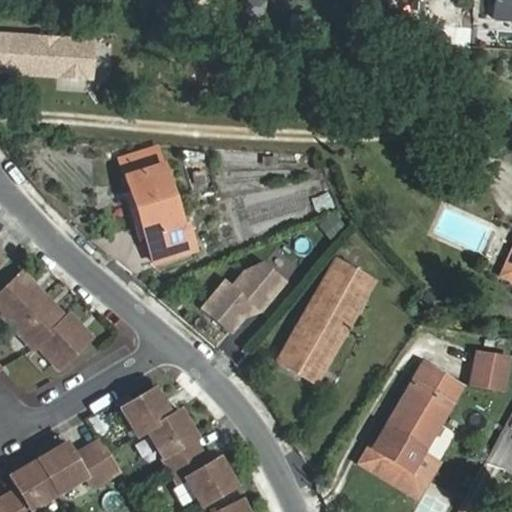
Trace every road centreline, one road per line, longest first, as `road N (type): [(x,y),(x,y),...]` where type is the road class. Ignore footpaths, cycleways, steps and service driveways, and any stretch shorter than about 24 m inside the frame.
road 1 (residential): [(0,186),(162,349)]
road 2 (residential): [(162,349),(241,416),(293,511)]
road 3 (residential): [(162,349),(14,433),(0,419)]
